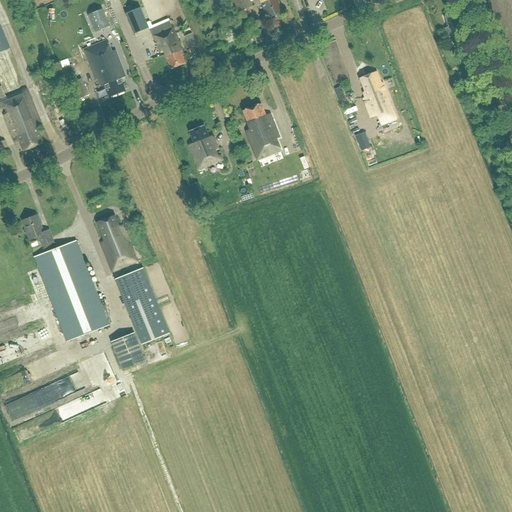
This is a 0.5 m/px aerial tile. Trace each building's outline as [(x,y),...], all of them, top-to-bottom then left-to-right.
[(233,0),(239,12),(250,7),(250,5),(252,4),(250,0),(233,0)] [(258,0),(260,2),(262,3),(268,17),(282,11),(277,0),(258,0)] [(89,16),(96,32),(109,27),(102,10),(89,16)] [(140,11),(127,17),(135,35),(148,29),(140,11)] [(445,28),(449,38),(466,31),(459,14),(456,15),(455,12),(445,17),(449,26),(445,28)] [(0,25),(0,84),(1,86),(0,86),(0,106),(1,109),(4,108),(7,114),(4,115),(15,144),(20,142),(24,151),(43,143),(36,127),(41,125),(0,25)] [(178,41),(179,40),(173,27),(153,36),(160,52),(163,50),(171,69),(185,62),(181,54),(183,53),(178,41)] [(53,38),(60,58),(76,52),(69,32),(53,38)] [(455,42),(458,50),(469,46),(466,39),(455,42)] [(85,49),(97,79),(99,78),(101,85),(105,84),(110,96),(125,90),(120,78),(125,76),(115,50),(112,51),(107,40),(85,49)] [(75,65),(66,67),(68,77),(77,75),(75,65)] [(364,97),(376,126),(397,118),(383,82),(380,83),(376,71),(361,77),(368,96),(364,97)] [(70,84),(78,101),(89,95),(81,79),(70,84)] [(247,130),(259,159),(281,150),(277,139),(280,138),(271,113),(267,115),(262,103),(244,111),(251,128),(247,130)] [(61,104),(52,104),(53,113),(61,112),(61,104)] [(217,149),(219,148),(213,133),(209,135),(205,125),(190,131),(193,141),(189,143),(199,169),(224,160),(222,155),(220,155),(217,149)] [(365,130),(355,134),(361,150),(371,146),(365,130)] [(231,149),(224,153),(231,164),(238,160),(231,149)] [(41,268),(69,340),(109,325),(76,240),(58,248),(50,229),(44,231),(38,215),(24,220),(31,238),(39,235),(46,252),(36,256),(41,268)] [(114,216),(96,223),(104,242),(100,243),(112,272),(137,262),(121,224),(118,226),(114,216)] [(142,268),(114,280),(140,346),(168,334),(142,268)] [(145,361),(134,333),(111,342),(122,370),(145,361)] [(157,358),(166,355),(162,345),(144,352),(147,358),(155,355),(157,358)] [(83,373),(38,392),(44,406),(88,387),(83,373)]
